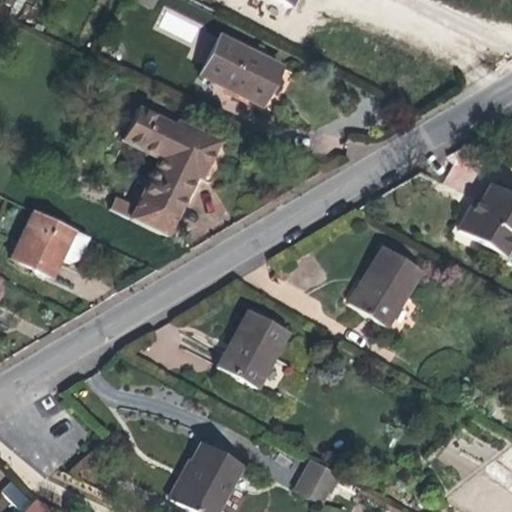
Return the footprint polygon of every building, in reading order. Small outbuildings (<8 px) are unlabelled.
[(269,0),(288,9),(292,0),(269,0)] [(193,42),(200,26),(166,11),(159,26),(193,42)] [(259,106),(278,68),(218,37),(198,76),(235,94),(259,106)] [(158,159),(134,209),(129,220),(165,237),(185,196),(177,192),(186,173),(194,177),(199,179),(217,143),(176,123),(174,128),(136,109),(120,141),(158,159)] [(455,152),(444,185),(468,194),(480,161),(455,152)] [(190,186),(194,177),(186,173),(177,192),(185,196),(190,186)] [(510,262),(511,258),(511,197),(489,185),(480,202),(479,203),(482,205),(476,215),(468,210),(456,232),(496,254),(510,262)] [(111,211),(117,200),(113,198),(108,210),(111,211)] [(476,215),(482,205),(479,203),(480,202),(475,199),(471,205),(468,210),(476,215)] [(111,211),(129,220),(134,209),(117,200),(111,211)] [(56,267),(60,260),(73,232),(31,212),(9,259),(50,279),(56,267)] [(73,232),(60,260),(69,264),(74,262),(79,257),(87,239),(73,232)] [(383,328),(418,272),(381,249),(364,276),(346,305),(383,328)] [(511,258),(510,262),(496,254),(494,256),(511,266),(511,258)] [(254,390),(286,333),(246,312),(230,342),(215,369),(254,390)] [(236,511),(246,496),(229,487),(240,466),(199,444),(188,466),(185,473),(181,480),(180,480),(168,502),(186,511),(236,511)] [(511,451),(502,460),(511,465),(511,451)] [(318,505),(335,475),(313,463),(303,480),(301,479),(294,492),(318,505)] [(19,511),(29,503),(10,483),(0,493),(18,511),(19,511)] [(58,511),(48,507),(34,500),(23,511),(58,511)]
